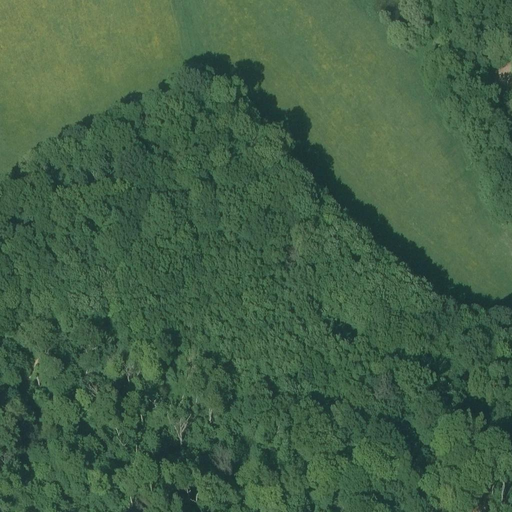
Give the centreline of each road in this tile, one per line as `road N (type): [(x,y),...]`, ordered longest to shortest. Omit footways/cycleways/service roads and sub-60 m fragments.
road 1 (track): [(425,365),(377,354),(245,248),(182,231),(96,271),(62,310),(36,365)]
road 2 (track): [(174,0),(188,79),(181,100),(107,213),(47,280)]
road 3 (track): [(182,231),(156,190),(169,119),(181,109)]
road 4 (track): [(342,426),(268,474),(238,511)]
